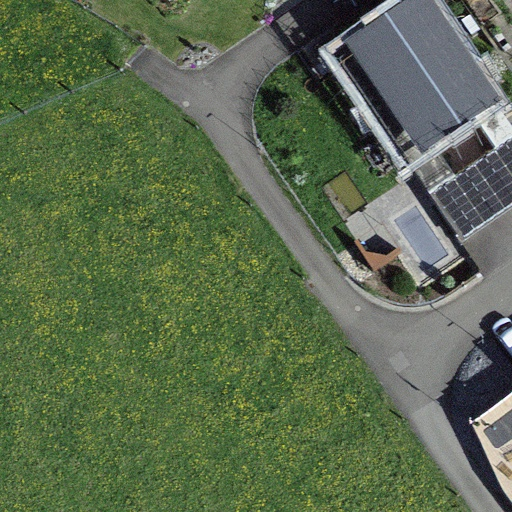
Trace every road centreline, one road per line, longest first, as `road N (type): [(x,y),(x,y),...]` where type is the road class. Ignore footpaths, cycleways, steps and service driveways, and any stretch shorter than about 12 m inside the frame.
road 1 (residential): [(207,106),(395,363)]
road 2 (residential): [(395,363),(499,511)]
road 3 (residential): [(511,288),(395,363)]
